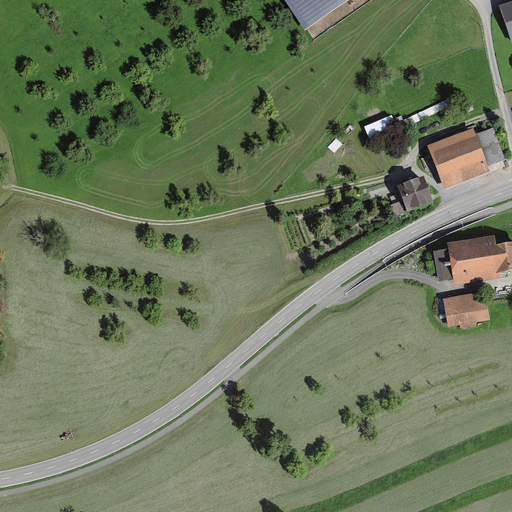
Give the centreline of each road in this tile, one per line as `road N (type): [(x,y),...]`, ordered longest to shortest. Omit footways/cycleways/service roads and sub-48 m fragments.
road 1 (tertiary): [(0,480),(140,430),(349,269),(511,190)]
road 2 (track): [(13,188),(118,214),(232,214),(376,179),(418,141),(506,116)]
road 3 (track): [(323,288),(336,300),(400,273),(448,291),(511,280)]
road 4 (track): [(478,0),(511,137)]
